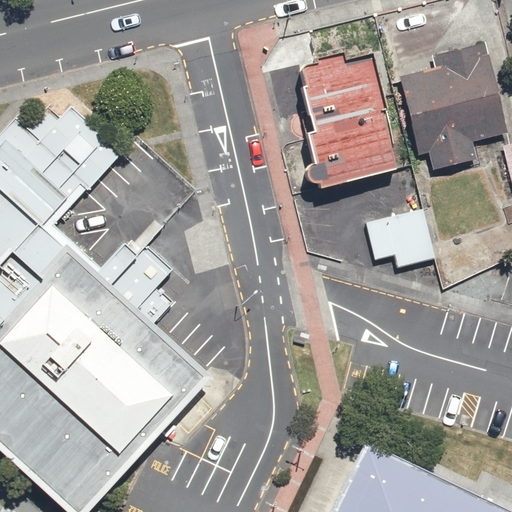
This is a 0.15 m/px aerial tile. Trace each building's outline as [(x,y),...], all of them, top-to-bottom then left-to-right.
[(432,65),(395,76),(416,154),(425,153),(429,170),(477,157),(473,140),(505,133),(483,41),(431,55),(432,65)] [(297,83),(310,128),(305,129),(311,161),(305,164),(303,167),(303,173),(307,178),(311,180),(316,179),(318,186),(412,164),(396,94),(381,96),(369,50),(342,56),(340,50),(313,55),(314,60),(299,63),(303,81),(297,83)] [(119,151),(68,104),(57,117),(46,105),(28,126),(13,114),(0,128),(0,442),(78,511),(97,511),(138,467),(162,441),(223,373),(55,223),(119,151)] [(511,151),(494,157),(507,201),(511,199),(511,151)] [(423,207),(363,221),(373,260),(393,255),(396,266),(435,257),(423,207)] [(478,511),(332,441),(296,511),(478,511)]
